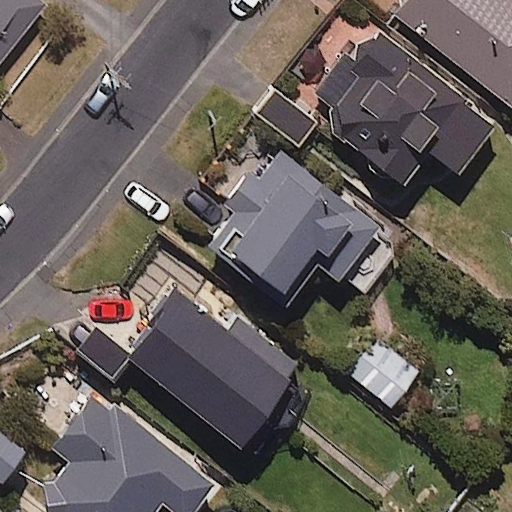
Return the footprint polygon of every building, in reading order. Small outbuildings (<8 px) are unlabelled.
[(0,0),(0,46),(38,1),(36,0),(0,0)] [(511,0),(391,0),(390,3),(511,97),(511,0)] [(487,111),(364,9),(297,91),(391,168),(419,135),(448,158),(487,111)] [(311,110),(270,83),(254,109),(295,135),(311,110)] [(371,210),(255,127),(188,221),(279,287),(307,247),(359,284),(393,237),(365,218),(371,210)] [(106,373),(126,347),(229,427),(278,362),(167,276),(121,336),(95,315),(71,346),(106,373)] [(413,364),(373,330),(345,364),(385,397),(413,364)] [(208,469),(86,378),(44,434),(62,447),(29,490),(58,511),(132,511),(152,486),(180,507),(208,469)] [(0,461),(17,438),(0,425),(0,461)]
